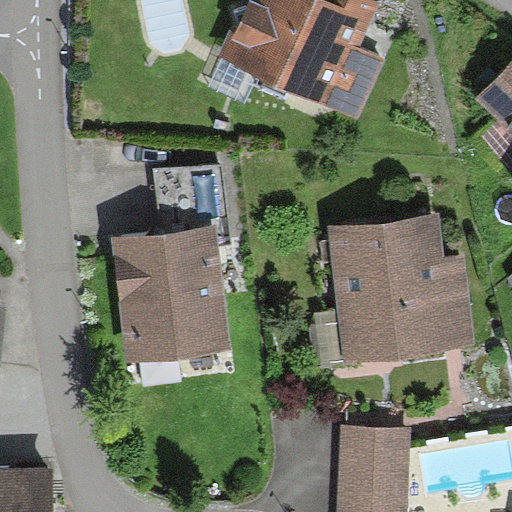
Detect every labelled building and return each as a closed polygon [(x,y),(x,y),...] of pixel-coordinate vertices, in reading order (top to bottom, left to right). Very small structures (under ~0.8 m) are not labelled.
[(244,0),(222,46),(353,110),(383,49),(366,41),(386,0),(244,0)] [(246,104),(265,72),(233,54),(215,86),(246,104)] [(511,132),(511,58),(475,91),(511,132)] [(108,228),(125,384),(233,373),(218,234),(230,233),(221,154),(152,162),(158,222),(108,228)] [(439,211),(336,221),(350,354),(469,341),(460,252),(443,254),(439,211)] [(399,511),(406,423),(338,419),(331,511),(399,511)] [(44,511),(44,467),(0,468),(0,511),(44,511)]
